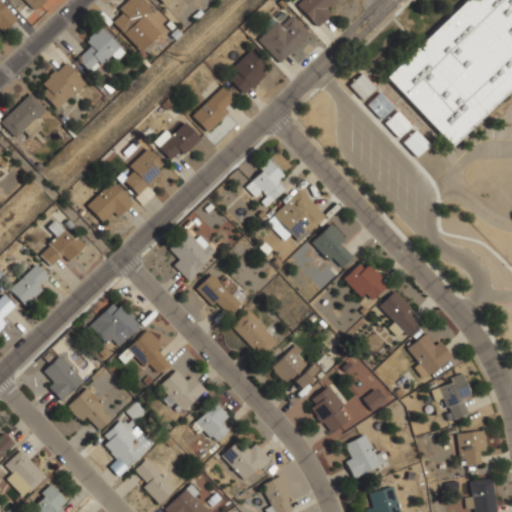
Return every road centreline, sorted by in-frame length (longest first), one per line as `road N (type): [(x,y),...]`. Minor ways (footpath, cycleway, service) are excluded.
road 1 (residential): [(391,0),(0,372)]
road 2 (residential): [(276,110),(487,340),(511,413)]
road 3 (residential): [(125,254),(295,438),(333,491),(337,511)]
road 4 (residential): [(0,380),(124,511)]
